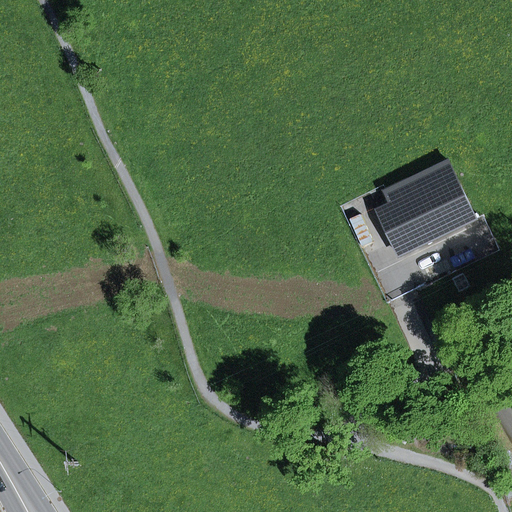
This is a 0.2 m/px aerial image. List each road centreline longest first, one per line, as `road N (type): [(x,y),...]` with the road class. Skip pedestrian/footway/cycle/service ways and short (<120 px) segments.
road 1 (track): [(320,432),(241,420),(199,379),(144,213),(42,0)]
road 2 (track): [(511,334),(320,432)]
road 3 (track): [(320,432),(475,477),(493,486),(507,511)]
road 4 (track): [(375,222),(439,370)]
